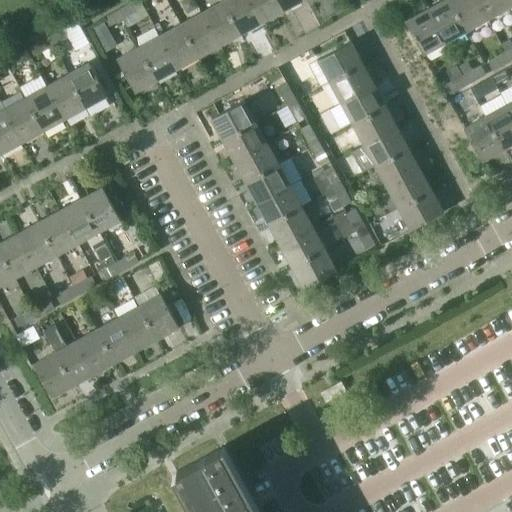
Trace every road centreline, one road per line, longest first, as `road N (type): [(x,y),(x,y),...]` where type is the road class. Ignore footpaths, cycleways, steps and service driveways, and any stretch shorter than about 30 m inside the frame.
road 1 (residential): [(271,359),(511,228)]
road 2 (residential): [(46,483),(271,359)]
road 3 (residential): [(271,359),(156,148)]
